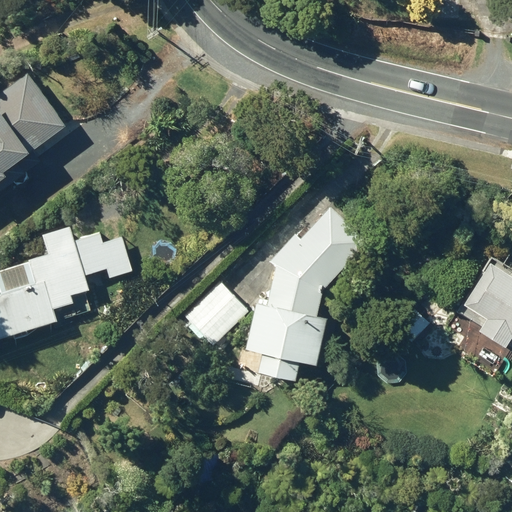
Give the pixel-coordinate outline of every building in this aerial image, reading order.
[(0,218),(45,189),(35,174),(75,148),(33,84),(0,105),(0,218)] [(268,371),(307,378),(311,360),(328,363),(338,315),(326,314),(331,289),(375,240),(336,205),(307,237),(302,231),(276,260),(282,266),(274,301),(265,299),(256,347),(272,350),(268,371)] [(0,295),(0,340),(66,320),(62,308),(81,302),(79,294),(97,289),(92,275),(112,269),(116,278),(138,270),(126,236),(108,242),(104,230),(80,238),(76,224),(48,233),(54,252),(35,258),(43,282),(0,295)] [(511,268),(500,261),(474,302),(497,317),(490,328),(511,342),(511,268)] [(188,314),(218,345),(254,310),(224,279),(188,314)] [(98,288),(104,307),(117,303),(111,284),(98,288)] [(401,325),(416,340),(434,321),(419,308),(401,325)]
